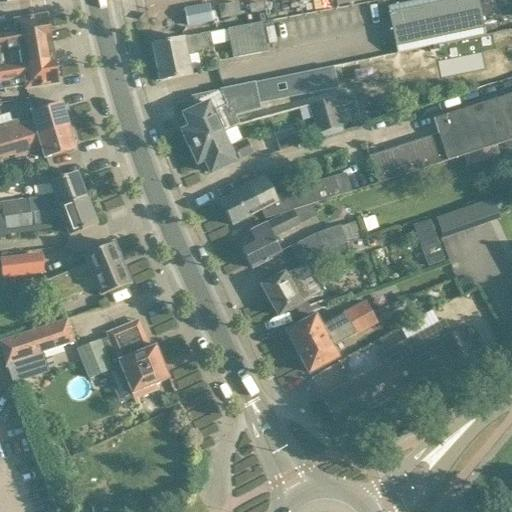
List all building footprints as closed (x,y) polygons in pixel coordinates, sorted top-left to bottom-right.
[(241,0),(222,3),(226,27),(247,23),(243,0),(241,0)] [(477,0),(418,0),(387,7),(396,54),(485,35),(484,32),(497,30),(495,20),(482,22),(477,0)] [(190,23),(212,23),(211,4),(189,5),(190,23)] [(0,68),(55,59),(47,15),(15,21),(0,23),(0,68)] [(232,58),(267,52),(262,23),(227,29),(232,58)] [(152,44),(159,82),(191,75),(186,54),(213,49),(210,32),(152,44)] [(0,90),(25,86),(26,88),(39,86),(58,83),(55,59),(0,68),(0,90)] [(184,131),(182,132),(190,148),(221,133),(221,132),(238,124),(233,116),(259,109),(258,104),(321,91),(320,86),(332,83),(329,68),(197,96),(202,106),(202,107),(184,115),(190,128),(184,131)] [(478,151),(511,139),(511,93),(433,119),(438,134),(368,157),(377,183),(463,156),(478,151)] [(335,98),(310,105),(318,134),(319,133),(341,127),(343,127),(336,101),(335,98)] [(19,119),(0,124),(0,145),(10,143),(68,126),(61,103),(42,109),(31,112),(33,120),(20,124),(19,119)] [(0,159),(14,155),(15,158),(42,150),(44,158),(55,155),(75,149),(70,134),(68,126),(10,143),(0,145),(0,159)] [(228,147),(221,133),(190,148),(197,164),(204,160),(210,173),(253,154),(246,139),(228,147)] [(279,151),(302,143),(299,134),(276,142),(279,151)] [(478,151),(463,156),(467,167),(482,162),(478,151)] [(59,209),(86,199),(76,172),(49,183),(50,184),(33,186),(35,197),(1,202),(2,207),(2,214),(3,217),(59,209)] [(261,211),(278,204),(278,203),(274,195),(264,175),(231,192),(233,196),(220,202),(232,226),(261,211)] [(278,204),(261,211),(265,219),(293,210),(311,204),(340,195),(334,176),(274,195),(278,203),(278,204)] [(498,198),(439,215),(445,236),(504,218),(498,198)] [(57,220),(63,219),(69,235),(96,225),(86,199),(59,209),(3,217),(5,231),(57,224),(57,220)] [(254,240),(240,246),(251,269),(269,260),(281,254),(273,237),(300,224),(293,211),(268,223),(250,232),(254,240)] [(428,266),(444,260),(429,220),(413,226),(428,266)] [(316,233),(291,246),(296,256),(321,244),(326,254),(346,245),(361,241),(355,222),(340,227),(340,225),(316,233)] [(445,237),(461,289),(505,275),(500,257),(507,255),(501,235),(474,242),(470,230),(445,237)] [(326,254),(324,254),(328,261),(349,254),(349,253),(363,249),(361,241),(346,245),(326,254)] [(51,293),(56,291),(122,264),(113,243),(84,255),(87,264),(47,280),(48,282),(37,286),(40,294),(44,294),(51,293)] [(321,244),(296,256),(301,266),(324,254),(326,254),(321,244)] [(36,255),(0,259),(2,277),(38,273),(36,255)] [(100,296),(130,284),(122,264),(56,291),(51,293),(56,304),(97,287),(100,296)] [(278,276),(261,285),(278,317),(288,311),(295,307),(301,304),(307,301),(311,299),(294,269),(285,274),(284,272),(278,276)] [(324,300),(309,306),(312,312),(326,306),(324,300)] [(297,352),(349,324),(371,312),(366,302),(321,327),(315,316),(286,332),(297,352)] [(297,352),(309,373),(337,358),(332,347),(377,323),(371,312),(349,324),(297,352)] [(50,370),(44,352),(74,342),(66,319),(0,341),(0,346),(6,364),(7,364),(13,383),(50,370)] [(386,367),(399,393),(464,359),(443,320),(381,354),(388,366),(386,367)] [(116,329),(107,333),(120,366),(125,377),(126,379),(135,403),(141,401),(140,397),(158,390),(156,384),(169,379),(155,345),(151,347),(146,350),(134,322),(116,329)] [(90,376),(115,371),(108,339),(83,345),(90,376)] [(369,409),(399,393),(386,367),(384,364),(354,381),(369,409)] [(337,426),(369,409),(354,381),(322,398),(337,426)]
